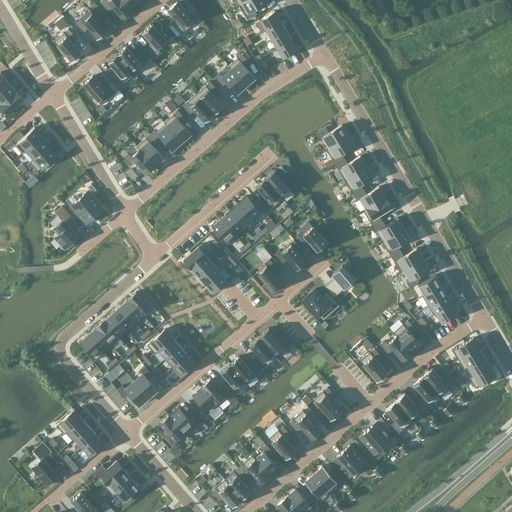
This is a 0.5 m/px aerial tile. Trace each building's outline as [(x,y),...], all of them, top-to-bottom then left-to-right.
[(101,0),(99,2),(108,11),(112,7),(121,17),(130,9),(121,0),(101,0)] [(121,0),(130,9),(138,1),(137,0),(121,0)] [(265,0),(244,0),(237,4),(247,19),(256,14),(253,8),(266,1),(265,0)] [(177,1),(167,10),(176,20),(171,24),(180,34),(184,30),(194,21),(177,1)] [(274,11),(255,22),(261,32),(265,30),(280,21),(274,11)] [(80,18),(75,22),(83,32),(88,28),(96,38),(96,39),(107,29),(106,29),(92,13),(82,21),(80,18)] [(280,21),(265,30),(271,39),(286,30),(280,21)] [(152,23),(141,32),(142,33),(142,32),(151,42),(146,46),(154,56),(159,51),(156,48),(166,40),(152,24),(152,23)] [(63,32),(53,41),(70,60),(70,61),(81,52),(81,51),(80,52),(72,42),(76,38),(68,28),(63,32)] [(286,30),(271,39),(276,48),(291,39),(286,30)] [(291,39),(276,48),(282,57),(297,48),(291,39)] [(126,45),(117,54),(134,73),(143,65),(142,65),(147,61),(139,52),(134,56),(126,46),(127,46),(126,45)] [(241,53),(228,65),(245,85),(254,77),(244,66),(249,62),(241,53)] [(117,54),(107,62),(108,62),(116,71),(112,75),(120,85),(125,81),(134,73),(117,54)] [(219,73),(214,77),(222,86),(226,82),(236,92),(245,85),(228,65),(227,65),(218,72),(219,73)] [(92,75),(82,84),(100,104),(110,95),(109,95),(114,91),(106,81),(101,85),(92,75)] [(8,81),(0,87),(0,102),(15,90),(11,85),(8,81)] [(210,81),(196,93),(213,113),(223,105),(212,93),(217,89),(210,81)] [(15,90),(0,102),(0,111),(3,116),(3,115),(8,120),(17,112),(13,107),(23,98),(15,90)] [(118,90),(115,94),(119,99),(123,95),(118,90)] [(196,93),(182,105),(189,114),(194,110),(204,121),(213,113),(196,93)] [(177,109),(164,121),(181,141),(190,133),(180,122),(185,118),(177,109)] [(155,129),(150,133),(157,142),(162,138),(172,149),(181,141),(164,121),(163,122),(165,123),(156,131),(155,129)] [(325,127),(316,133),(319,138),(323,136),(329,145),(347,134),(341,124),(328,132),(325,127)] [(20,131),(10,139),(14,144),(18,149),(22,153),(41,136),(34,127),(34,126),(24,135),(20,131)] [(145,137),(136,145),(153,164),(162,157),(153,146),(157,142),(150,133),(145,137)] [(329,145),(325,148),(334,163),(344,158),(341,152),(353,145),(347,134),(329,145)] [(41,136),(22,153),(26,150),(32,158),(29,161),(49,144),(45,140),(41,136)] [(49,144),(29,161),(37,170),(57,153),(49,144)] [(127,153),(123,157),(130,165),(135,161),(144,172),(153,164),(136,145),(139,149),(131,156),(127,153)] [(344,158),(334,163),(344,179),(366,165),(360,155),(347,163),(344,158)] [(366,165),(344,179),(353,194),(363,188),(359,183),(372,175),(366,165)] [(274,169),(264,178),(280,196),(289,188),(290,190),(295,185),(287,176),(282,180),(274,170),(275,170),(274,169)] [(264,178),(254,186),(255,187),(255,186),(264,196),(259,200),(268,210),(282,198),(280,196),(264,178)] [(363,188),(353,194),(356,200),(358,198),(364,208),(384,196),(378,186),(366,194),(363,188)] [(87,191),(70,205),(86,223),(103,208),(87,191)] [(246,195),(237,202),(251,218),(260,211),(246,195)] [(364,208),(362,209),(372,225),(381,219),(378,214),(391,206),(384,196),(364,208)] [(237,202),(229,210),(243,226),(251,218),(237,202)] [(62,220),(54,227),(59,233),(55,237),(64,247),(70,242),(70,241),(77,235),(74,232),(77,230),(70,221),(73,219),(61,205),(55,211),(62,220)] [(229,210),(220,217),(234,233),(243,226),(229,210)] [(211,224),(211,225),(227,243),(236,235),(234,233),(220,217),(212,225),(211,224)] [(286,217),(282,221),(286,226),(291,222),(286,217)] [(381,219),(372,225),(381,240),(403,227),(397,217),(384,224),(381,219)] [(300,231),(295,235),(303,244),(308,240),(316,250),(316,251),(327,242),(326,241),(326,242),(312,226),(307,221),(298,229),(300,231)] [(403,227),(381,240),(390,256),(400,250),(397,245),(409,237),(403,227)] [(279,249),(274,254),(282,263),(287,259),(295,269),(295,270),(306,260),(305,260),(289,242),(280,251),(279,249)] [(201,243),(183,259),(191,268),(205,255),(209,252),(201,243)] [(265,264),(255,272),(271,290),(281,282),(272,271),(277,267),(268,258),(271,256),(263,247),(255,253),(263,262),(265,264)] [(400,250),(390,256),(394,261),(400,271),(404,269),(422,258),(416,248),(403,255),(400,250)] [(205,255),(191,268),(198,276),(212,263),(205,255)] [(422,258),(404,269),(410,279),(406,281),(409,287),(419,281),(416,276),(428,268),(422,258)] [(212,263),(198,276),(205,284),(220,271),(212,263)] [(334,277),(324,286),(333,296),(352,281),(351,280),(353,279),(352,277),(341,265),(332,273),(334,277)] [(220,271),(205,284),(212,291),(211,292),(212,292),(227,279),(227,278),(226,279),(220,271)] [(435,274),(417,285),(418,285),(423,294),(440,284),(435,275),(435,274)] [(423,294),(421,295),(427,305),(446,293),(440,284),(423,294)] [(308,292),(304,296),(319,312),(329,304),(333,308),(339,303),(329,293),(324,297),(315,287),(314,287),(308,292)] [(136,291),(127,298),(140,313),(143,317),(152,309),(136,291)] [(446,293),(427,305),(433,314),(435,313),(452,303),(446,293)] [(127,298),(120,305),(133,319),(140,313),(127,298)] [(452,303),(435,313),(441,322),(457,312),(452,303)] [(120,305),(112,312),(125,327),(133,319),(120,305)] [(112,312),(104,319),(116,334),(125,327),(112,312)] [(104,319),(95,327),(108,341),(111,345),(120,337),(116,334),(104,319)] [(402,323),(392,332),(395,335),(410,351),(420,343),(411,333),(415,329),(407,319),(402,323)] [(95,327),(87,333),(100,348),(108,341),(95,327)] [(165,328),(146,344),(154,353),(158,350),(172,337),(165,328)] [(267,328),(258,336),(276,356),(290,344),(281,334),(276,338),(268,328),(267,328)] [(79,340),(78,341),(95,360),(95,359),(103,351),(100,348),(87,333),(79,341),(79,340)] [(384,340),(379,344),(387,353),(392,349),(401,360),(410,351),(395,335),(387,343),(384,340)] [(258,336),(249,344),(249,345),(258,355),(253,359),(262,368),(276,356),(258,336)] [(172,337),(158,350),(165,358),(179,345),(172,337)] [(473,337),(450,350),(456,360),(478,347),(473,337)] [(179,345),(165,358),(172,366),(186,353),(179,345)] [(478,347),(456,360),(463,370),(465,369),(484,357),(478,347)] [(369,351),(359,360),(376,380),(376,381),(387,371),(386,371),(378,361),(382,357),(374,348),(369,352),(369,351)] [(186,353),(172,366),(179,374),(194,361),(186,353)] [(238,356),(229,363),(243,380),(246,383),(260,371),(251,361),(247,365),(239,356),(238,356)] [(484,357),(465,369),(470,377),(490,365),(484,357)] [(229,363),(220,371),(229,381),(224,385),(232,394),(237,390),(234,387),(243,380),(229,363)] [(142,373),(133,381),(147,396),(156,388),(147,378),(151,373),(144,365),(139,370),(142,373)] [(470,377),(468,378),(474,388),(495,375),(490,365),(470,377)] [(432,368),(422,376),(440,396),(454,384),(446,375),(442,379),(432,368)] [(111,370),(107,373),(112,379),(116,376),(111,370)] [(422,376),(413,384),(423,396),(418,400),(426,408),(430,404),(427,400),(436,393),(439,396),(440,396),(422,376)] [(210,378),(201,386),(218,405),(226,398),(227,399),(232,394),(224,385),(219,389),(210,378)] [(122,385),(117,389),(124,397),(129,393),(138,404),(147,396),(133,381),(125,388),(122,385)] [(201,386),(192,393),(200,403),(195,407),(204,417),(218,405),(201,386)] [(322,390),(312,399),(329,418),(329,419),(340,410),(340,409),(339,410),(331,400),(335,396),(327,387),(322,391),(322,390)] [(403,392),(394,400),(412,421),(412,420),(409,416),(418,409),(421,412),(426,408),(418,400),(414,404),(403,392)] [(394,400),(385,409),(395,420),(390,424),(398,433),(412,421),(394,400)] [(178,406),(168,415),(184,433),(193,425),(195,426),(200,422),(191,412),(187,417),(178,406)] [(74,409),(55,425),(63,433),(65,432),(81,417),(74,409)] [(293,418),(288,422),(296,432),(301,428),(310,438),(320,429),(302,409),(292,418),(293,418)] [(168,415),(159,423),(168,433),(163,437),(171,447),(176,442),(175,441),(184,433),(168,415)] [(81,417),(65,432),(72,440),(74,438),(88,426),(81,417)] [(376,421),(359,436),(374,454),(391,439),(376,421)] [(274,424),(265,432),(269,437),(268,438),(285,457),(284,458),(285,458),(296,449),(295,448),(295,449),(286,439),(291,435),(283,425),(278,429),(274,424)] [(88,426),(74,438),(81,447),(96,434),(88,426)] [(96,434),(81,447),(88,455),(103,442),(96,434)] [(40,460),(32,467),(47,483),(55,476),(57,474),(55,471),(52,468),(58,463),(49,453),(51,451),(42,440),(42,441),(46,445),(35,454),(40,460)] [(251,454),(251,455),(268,474),(277,466),(269,457),(273,453),(265,443),(260,448),(263,451),(255,458),(251,454)] [(350,444),(333,459),(348,476),(365,461),(350,444)] [(242,463),(238,467),(246,476),(251,472),(259,482),(268,474),(251,455),(242,463)] [(102,464),(93,472),(97,477),(100,474),(108,482),(123,469),(116,460),(106,469),(102,464)] [(322,464),(313,472),(330,492),(343,480),(336,471),(331,475),(322,464)] [(224,478),(241,498),(250,490),(250,489),(250,490),(241,480),(246,476),(238,467),(233,471),(236,474),(227,482),(224,478)] [(108,482),(104,486),(112,495),(114,493),(132,478),(123,469),(108,482)] [(313,472),(304,480),(313,491),(309,495),(316,504),(321,500),(330,492),(313,472)] [(132,478),(114,493),(121,501),(120,502),(121,502),(140,486),(139,486),(132,478)] [(215,487),(211,491),(219,500),(223,496),(232,505),(231,506),(241,498),(224,478),(215,486),(215,487)] [(295,488),(286,496),(299,511),(306,511),(316,504),(309,495),(304,499),(295,488)] [(80,510),(78,511),(90,511),(95,508),(81,491),(71,500),(80,510)] [(299,511),(286,496),(277,504),(283,511),(299,511)] [(102,503),(100,505),(105,511),(109,511),(112,510),(105,501),(102,503)]
